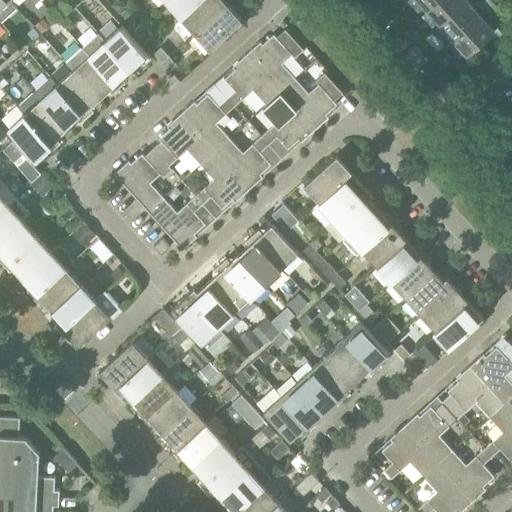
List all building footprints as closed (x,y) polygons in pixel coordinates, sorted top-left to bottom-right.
[(0,0),(0,20),(0,21),(17,6),(12,0),(0,0)] [(115,0),(111,4),(119,13),(120,11),(127,5),(123,0),(115,0)] [(166,0),(181,17),(200,0),(166,0)] [(200,0),(181,17),(195,33),(225,7),(218,0),(200,0)] [(434,0),(426,7),(440,22),(465,0),(434,0)] [(465,0),(440,22),(440,23),(431,30),(445,45),(454,38),(454,37),(494,2),(492,0),(484,0),(480,4),(482,7),(478,11),(468,0),(465,0)] [(499,7),(494,2),(454,37),(454,38),(468,53),(495,29),(484,17),(488,13),(490,15),(499,7)] [(138,12),(131,5),(122,13),(129,20),(138,12)] [(243,19),(236,12),(232,16),(225,7),(195,33),(210,49),(243,19)] [(72,20),(67,15),(59,21),(65,27),(72,20)] [(43,18),(35,25),(41,31),(49,24),(43,18)] [(145,41),(146,41),(153,34),(142,22),(135,28),(135,29),(145,41)] [(122,24),(105,39),(105,40),(131,69),(141,60),(144,64),(152,57),(122,24)] [(41,34),(34,27),(28,33),(34,40),(41,34)] [(247,52),(281,90),(296,77),(282,62),(292,53),(295,56),(304,48),(286,28),(277,36),(274,33),(263,43),(260,40),(247,52)] [(131,69),(105,40),(105,39),(99,32),(82,47),(118,87),(125,81),(122,77),(131,69)] [(410,43),(402,33),(394,40),(402,49),(410,43)] [(155,52),(163,61),(170,55),(161,46),(155,52)] [(74,68),(73,69),(99,98),(109,89),(112,92),(118,87),(82,47),(67,61),(74,68)] [(281,90),(247,52),(233,65),(235,68),(225,77),(236,89),(227,97),(234,105),(253,89),(266,104),(281,90)] [(170,55),(163,61),(172,70),(178,65),(170,55)] [(57,83),(87,116),(94,110),(90,106),(99,98),(73,69),(57,83)] [(309,92),(296,77),(281,90),(315,128),(329,115),(327,113),(338,103),(335,100),(343,92),(325,72),(316,80),(319,83),(309,92)] [(87,116),(57,83),(51,75),(34,91),(67,127),(77,118),(80,122),(87,116)] [(261,135),(282,157),(315,128),(281,90),(266,104),(267,104),(264,107),(276,121),(261,135)] [(58,135),(67,127),(34,91),(18,105),(25,112),(54,145),(62,139),(58,135)] [(198,103),(195,100),(181,113),(215,150),(230,136),(216,122),(234,105),(227,97),(219,104),(209,93),(198,103)] [(38,160),(54,145),(25,112),(9,127),(38,160)] [(215,150),(181,113),(168,125),(170,127),(160,137),(162,140),(153,148),(162,157),(168,165),(187,148),(200,163),(215,150)] [(215,150),(250,188),(264,176),(263,175),(282,157),(261,135),(243,151),(230,136),(215,150)] [(3,149),(14,161),(23,153),(16,145),(12,141),(3,149)] [(132,162),(130,159),(115,172),(149,209),(164,196),(150,181),(160,172),(164,176),(172,168),(168,165),(162,157),(153,148),(146,155),(143,152),(132,162)] [(234,198),(236,200),(250,188),(215,150),(200,163),(214,178),(196,194),(203,203),(212,195),(223,207),(234,198)] [(320,201),(349,174),(352,171),(338,155),(305,185),(320,201)] [(18,165),(23,171),(32,163),(27,157),(18,165)] [(352,171),(349,174),(320,201),(334,217),(367,187),(352,171)] [(41,172),(32,180),(44,194),(53,185),(41,172)] [(0,180),(0,209),(16,195),(1,179),(0,180)] [(334,217),(348,233),(349,233),(378,206),(370,197),(373,194),(367,187),(334,217)] [(45,197),(54,207),(64,198),(55,188),(45,197)] [(149,209),(184,248),(198,235),(196,232),(207,223),(195,210),(203,203),(196,194),(177,211),(164,196),(149,209)] [(0,240),(24,219),(23,218),(30,211),(16,195),(0,209),(0,240)] [(284,202),(272,213),(287,230),(295,223),(299,219),(284,202)] [(363,249),(396,219),(390,213),(386,216),(378,206),(349,233),(348,233),(343,238),(357,254),(363,249)] [(37,234),(24,219),(0,240),(0,251),(2,254),(0,256),(0,258),(4,263),(37,234)] [(363,249),(378,265),(407,238),(399,229),(402,226),(396,219),(363,249)] [(84,245),(96,234),(84,221),(72,232),(84,245)] [(259,229),(252,235),(282,268),(299,252),(273,223),(262,232),(259,229)] [(302,246),(308,240),(309,239),(295,223),(287,230),(302,246)] [(52,250),(37,234),(4,263),(11,271),(14,268),(23,277),(52,250)] [(249,244),(239,253),(266,282),(282,268),(252,235),(246,240),(249,244)] [(154,245),(162,254),(171,246),(163,237),(154,245)] [(415,248),(407,238),(378,265),(391,280),(424,251),(419,245),(415,248)] [(302,246),(316,262),(323,256),(308,240),(302,246)] [(59,243),(52,250),(23,277),(32,286),(28,290),(33,295),(66,266),(74,259),(59,243)] [(430,257),(424,251),(391,280),(406,296),(436,270),(427,260),(430,257)] [(250,297),(266,282),(239,253),(231,261),(227,257),(220,264),(250,297)] [(331,279),(338,272),(323,256),(316,262),(331,279)] [(234,311),(250,297),(220,264),(214,269),(217,273),(207,282),(234,311)] [(81,282),(66,266),(33,295),(40,303),(43,299),(52,309),(81,282)] [(116,279),(124,272),(119,266),(111,273),(116,279)] [(421,313),(454,283),(448,277),(445,280),(436,270),(406,296),(421,313)] [(347,282),(338,272),(331,279),(340,288),(347,282)] [(96,299),(81,282),(52,309),(60,318),(57,322),(63,329),(96,299)] [(218,325),(234,311),(207,282),(199,290),(195,287),(188,293),(218,325)] [(421,313),(436,329),(468,299),(454,283),(421,313)] [(355,304),(364,296),(354,286),(345,294),(355,304)] [(310,302),(300,292),(287,303),(297,314),(310,302)] [(218,325),(188,293),(172,308),(208,348),(224,333),(218,326),(218,325)] [(332,308),(323,298),(317,304),(326,313),(332,308)] [(78,345),(81,341),(111,315),(114,319),(125,309),(119,302),(108,312),(96,299),(63,329),(78,345)] [(484,316),(477,309),(468,299),(436,329),(451,346),(484,316)] [(367,302),(359,309),(366,317),(368,319),(376,312),(367,302)] [(292,322),(289,319),(295,314),(287,305),(271,320),(281,331),(282,331),(289,324),(292,322)] [(172,336),(181,328),(182,327),(166,310),(156,319),(172,336)] [(300,318),(301,319),(307,326),(314,320),(306,312),(300,318)] [(387,315),(375,326),(380,332),(392,321),(387,315)] [(267,316),(252,330),(264,343),(270,338),(271,340),(281,331),(271,320),(267,316)] [(362,322),(345,337),(375,370),(381,363),(379,360),(389,351),(362,322)] [(289,324),(282,331),(289,338),(296,331),(289,324)] [(181,345),(190,337),(181,328),(172,336),(181,345)] [(288,338),(281,331),(271,340),(278,347),(288,338)] [(255,334),(246,342),(254,352),(264,344),(255,334)] [(345,337),(329,352),(356,381),(366,372),(369,375),(375,370),(345,337)] [(484,352),(470,365),(505,404),(511,397),(511,381),(506,374),(511,368),(511,344),(506,338),(487,355),(484,352)] [(109,379),(116,386),(149,357),(148,356),(133,340),(101,370),(109,379)] [(187,351),(201,366),(210,359),(195,343),(187,351)] [(395,349),(403,358),(410,352),(402,343),(395,349)] [(425,344),(420,348),(418,346),(414,349),(428,365),(431,363),(432,364),(438,359),(425,344)] [(148,356),(149,357),(116,386),(122,393),(125,390),(134,400),(163,373),(163,372),(170,366),(175,360),(162,345),(156,350),(155,350),(148,356)] [(267,348),(259,355),(268,364),(276,357),(267,348)] [(411,354),(410,352),(403,358),(418,375),(428,367),(414,351),(411,354)] [(329,352),(313,366),(343,399),(350,393),(347,389),(356,381),(329,352)] [(233,355),(224,364),(231,372),(241,364),(233,355)] [(210,361),(200,370),(209,379),(218,370),(210,361)] [(443,401),(451,409),(472,433),(505,404),(470,365),(456,377),(459,380),(448,390),(451,393),(443,401)] [(313,366),(297,380),(324,410),(333,401),(337,405),(343,399),(313,366)] [(242,370),(235,377),(242,385),(249,378),(242,370)] [(177,388),(163,373),(134,400),(142,409),(139,412),(144,418),(177,388)] [(297,380),(282,395),(312,427),(318,422),(314,418),(324,410),(297,380)] [(305,433),(312,427),(282,395),(275,387),(258,402),(292,439),(301,430),(305,433)] [(192,405),(177,388),(144,418),(150,425),(154,422),(163,431),(192,405)] [(245,416),(248,413),(254,407),(242,394),(232,402),(245,416)] [(511,410),(505,404),(472,433),(492,455),(501,448),(511,460),(511,459),(511,410)] [(206,421),(192,405),(163,431),(171,441),(168,444),(173,450),(206,421)] [(439,463),(472,433),(451,409),(442,417),(431,405),(421,415),(418,412),(404,424),(439,463)] [(254,407),(248,413),(245,416),(255,428),(265,419),(254,407)] [(0,455),(16,456),(40,457),(40,452),(26,437),(19,436),(20,417),(0,416),(0,455)] [(221,437),(206,421),(173,450),(180,457),(183,454),(192,463),(221,437)] [(262,429),(270,438),(276,432),(268,424),(262,429)] [(425,476),(439,463),(404,424),(391,437),(393,440),(382,449),(393,461),(385,469),(393,477),(411,461),(425,476)] [(492,455),(472,433),(439,463),(473,500),(487,488),(484,485),(495,475),(484,463),(492,455)] [(236,453),(221,437),(192,463),(200,473),(197,476),(203,482),(236,453)] [(208,489),(217,498),(221,495),(250,469),(258,462),(243,446),(236,453),(203,482),(208,489)] [(55,455),(69,470),(78,462),(64,447),(55,455)] [(0,494),(14,495),(16,456),(0,455),(0,494)] [(40,457),(16,456),(14,495),(60,497),(60,489),(55,489),(56,477),(39,476),(40,457)] [(250,469),(221,495),(217,498),(229,511),(234,511),(265,485),(272,478),(258,462),(250,469)] [(459,511),(473,500),(439,463),(425,476),(438,490),(419,507),(423,511),(429,511),(435,507),(439,511),(454,511),(457,510),(458,511),(459,511)] [(312,471),(296,486),(304,495),(320,480),(312,471)] [(267,511),(279,501),(265,485),(234,511),(267,511)] [(317,495),(323,501),(332,493),(326,487),(317,495)] [(0,511),(13,511),(14,495),(0,494),(0,511)] [(60,497),(14,495),(13,511),(53,511),(54,504),(59,504),(60,497)] [(340,502),(334,495),(331,498),(337,505),(340,502)] [(288,511),(279,501),(267,511),(288,511)]
